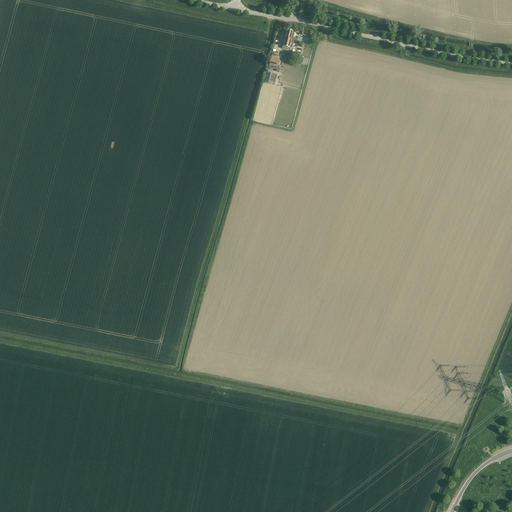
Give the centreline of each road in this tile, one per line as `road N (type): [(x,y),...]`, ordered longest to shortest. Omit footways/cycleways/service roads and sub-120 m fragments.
road 1 (track): [(462,426),(182,370),(251,122),(292,131),(317,38),(448,70),(511,76)]
road 2 (track): [(0,333),(176,369),(270,16)]
road 3 (track): [(0,341),(459,433)]
road 4 (unclassified): [(511,64),(194,0)]
road 5 (track): [(426,511),(511,308)]
road 6 (track): [(314,0),(511,45)]
road 7 (track): [(138,0),(269,27)]
